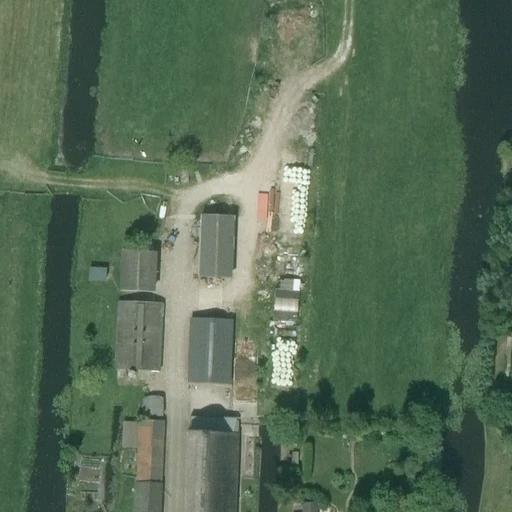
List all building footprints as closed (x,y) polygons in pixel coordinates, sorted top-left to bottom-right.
[(153,293),(155,253),(121,252),(119,291),(153,293)] [(159,371),(163,304),(118,302),(114,369),(159,371)] [(190,319),(188,383),(229,384),(231,320),(190,319)] [(186,432),(183,511),(234,511),(238,420),(191,418),(190,432),(186,432)] [(124,421),(123,446),(137,446),(133,511),(159,511),(165,421),(139,420),(139,422),(124,421)] [(316,511),(317,503),(303,503),(302,511),(316,511)]
